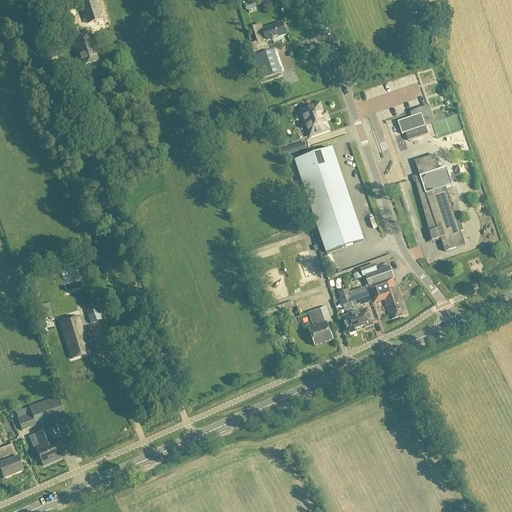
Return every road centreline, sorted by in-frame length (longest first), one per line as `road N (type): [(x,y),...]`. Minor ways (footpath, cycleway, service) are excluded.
road 1 (secondary): [(31,511),(450,324)]
road 2 (unclassified): [(450,324),(401,248),(314,0)]
